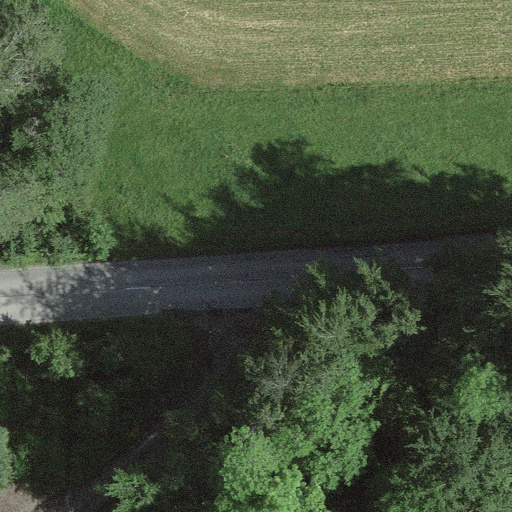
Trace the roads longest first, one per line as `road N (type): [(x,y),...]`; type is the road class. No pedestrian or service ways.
road 1 (track): [(65,511),(206,403),(321,273),(386,326),(511,368)]
road 2 (tertiary): [(511,260),(0,292)]
road 3 (track): [(337,511),(206,403)]
